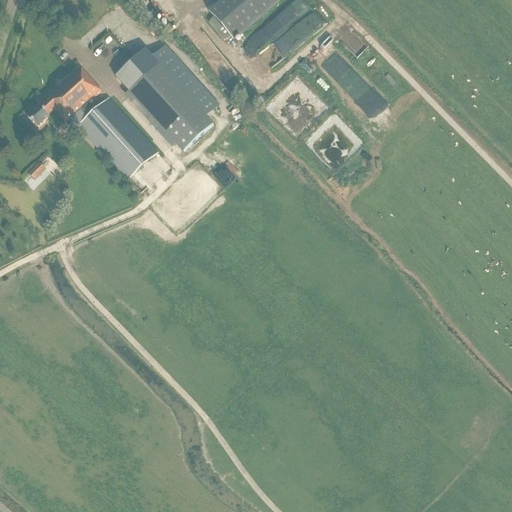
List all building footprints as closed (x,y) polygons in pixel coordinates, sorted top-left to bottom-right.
[(279,2),(277,0),(222,0),(208,13),(233,42),(279,2)] [(145,51),(116,78),(183,153),(213,126),(145,51)] [(39,108),(27,119),(36,129),(48,118),(47,116),(53,111),(64,124),(69,119),(126,181),(157,154),(108,100),(100,106),(93,98),(100,91),(80,69),(44,102),(45,103),(39,108)] [(236,93),(245,86),(238,77),(229,84),(236,93)] [(41,160),(29,171),(36,179),(48,168),(41,160)]
